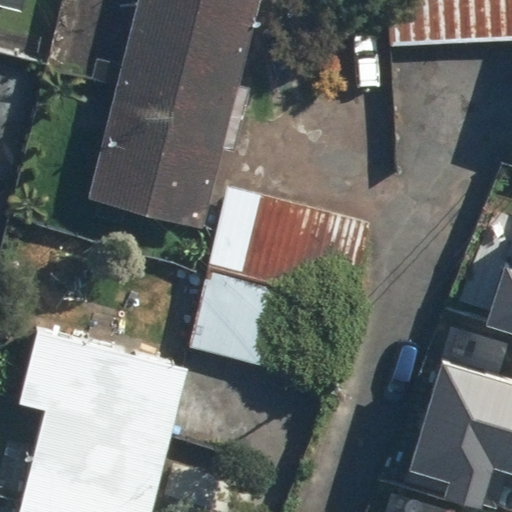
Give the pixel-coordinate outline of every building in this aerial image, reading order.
[(128,0),(81,191),(211,223),(266,0),(128,0)] [(511,0),(391,0),(394,45),(511,40),(511,0)] [(511,246),(505,245),(488,301),(511,308),(511,246)] [(210,267),(190,344),(332,379),(351,302),(210,267)] [(151,511),(189,361),(27,320),(7,398),(47,408),(20,511),(151,511)] [(511,361),(437,339),(401,463),(499,492),(511,451),(511,361)] [(450,511),(409,511),(382,504),(379,511),(488,511),(454,502),(450,511)]
